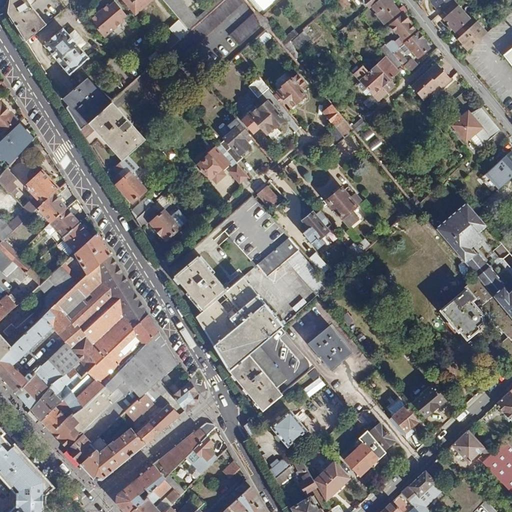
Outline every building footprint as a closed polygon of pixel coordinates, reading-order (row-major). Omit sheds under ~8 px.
[(8,0),(7,12),(13,21),(26,42),(46,25),(27,2),(29,0),(8,0)] [(121,0),(133,14),(149,0),(121,0)] [(161,0),(179,20),(189,33),(199,24),(178,0),(161,0)] [(189,33),(163,56),(172,67),(246,1),(245,0),(226,0),(199,24),(189,33)] [(391,1),(390,0),(378,0),(371,6),(385,23),(393,16),(396,20),(403,15),(407,12),(402,6),(397,10),(390,2),(391,1)] [(453,0),(429,0),(441,13),(454,1),(453,0)] [(471,18),(454,1),(441,13),(438,15),(455,33),(466,23),(471,18)] [(110,7),(91,23),(103,38),(122,22),(121,20),(126,16),(116,5),(112,9),(110,7)] [(256,13),(231,35),(241,46),(265,24),(256,13)] [(409,22),(403,15),(396,20),(388,27),(403,45),(418,33),(422,30),(418,25),(413,29),(408,23),(409,22)] [(171,37),(155,51),(161,58),(163,56),(189,33),(179,20),(166,31),(171,37)] [(470,27),(466,23),(455,33),(452,35),(467,51),(488,32),(477,20),(470,27)] [(303,30),(292,40),(297,47),(309,37),(305,32),(310,28),(307,25),(302,29),(303,30)] [(59,28),(41,44),(68,75),(87,58),(59,28)] [(424,41),(418,33),(403,45),(401,47),(407,55),(408,54),(413,60),(428,49),(423,42),(424,41)] [(288,41),(283,46),(287,50),(292,46),(288,41)] [(511,45),(501,54),(511,67),(511,45)] [(398,49),(392,54),(408,73),(416,66),(411,60),(407,63),(398,53),(401,51),(398,49)] [(397,72),(384,57),(367,72),(385,93),(394,86),(388,79),(397,72)] [(386,94),(385,93),(367,72),(356,58),(346,67),(353,74),(354,73),(366,87),(364,88),(370,94),(369,95),(376,103),(386,94)] [(436,63),(411,86),(422,99),(438,85),(440,87),(450,79),(436,63)] [(283,88),(275,95),(283,105),(288,101),(294,108),(309,96),(304,90),(309,86),(300,76),(284,89),(283,88)] [(79,130),(88,123),(107,105),(89,84),(85,80),(62,99),(65,103),(68,107),(66,108),(79,130)] [(263,80),(251,89),(260,101),(272,91),(263,80)] [(249,95),(234,102),(240,113),(245,110),(248,116),(257,111),(249,95)] [(18,123),(0,100),(0,135),(3,139),(18,123)] [(112,149),(121,160),(125,156),(145,139),(111,102),(107,105),(88,123),(92,127),(95,130),(97,132),(108,145),(112,149)] [(261,109),(246,121),(257,134),(263,130),(274,143),(283,135),(278,129),(286,123),(270,104),(262,111),(261,109)] [(325,112),(337,126),(344,119),(333,105),(325,112)] [(466,112),(452,125),(466,141),(475,133),(485,143),(499,130),(480,108),(470,116),(466,112)] [(360,118),(350,127),(353,130),(356,133),(366,124),(360,118)] [(335,145),(353,130),(350,127),(344,119),(337,126),(327,134),(335,145)] [(18,123),(3,139),(0,141),(0,158),(2,160),(4,158),(10,164),(34,138),(18,123)] [(233,151),(228,155),(233,162),(237,166),(243,161),(239,157),(250,148),(247,145),(253,140),(242,127),(225,141),(233,151)] [(207,157),(197,165),(209,179),(211,178),(215,184),(224,176),(222,172),(230,166),(229,165),(233,162),(228,155),(220,145),(215,149),(214,148),(206,155),(207,157)] [(511,152),(511,151),(487,172),(500,188),(511,177),(511,152)] [(116,185),(115,186),(130,202),(143,191),(129,176),(136,169),(125,156),(121,160),(111,169),(116,175),(111,180),(116,185)] [(15,180),(5,169),(0,175),(0,183),(12,196),(16,192),(13,189),(15,187),(12,183),(15,180)] [(36,208),(53,194),(58,190),(42,172),(25,187),(34,197),(22,207),(29,214),(36,208)] [(235,194),(228,186),(232,183),(226,177),(215,187),(227,201),(235,194)] [(263,202),(259,206),(264,211),(277,200),(267,189),(258,196),(263,202)] [(342,189),(328,201),(343,219),(342,221),(348,228),(350,227),(357,221),(357,218),(351,210),(357,206),(354,202),(358,198),(355,194),(350,199),(342,189)] [(50,224),(66,209),(53,194),(36,208),(50,224)] [(256,265),(288,237),(267,214),(264,211),(259,206),(252,198),(218,227),(222,230),(255,266),(256,265)] [(511,284),(511,286),(511,290),(509,293),(500,282),(501,281),(473,248),(469,251),(460,241),(472,231),(467,225),(479,216),(466,201),(435,228),(449,245),(477,279),(511,320),(511,284)] [(131,213),(135,220),(146,210),(141,204),(131,213)] [(146,210),(135,220),(140,227),(154,215),(148,208),(146,210)] [(63,238),(79,223),(66,209),(50,224),(63,238)] [(165,209),(149,224),(166,243),(182,227),(189,220),(179,209),(172,216),(165,209)] [(314,214),(304,222),(307,225),(302,229),(305,233),(304,234),(313,245),(329,232),(327,230),(332,226),(321,212),(316,216),(314,214)] [(12,230),(1,218),(0,218),(0,227),(7,235),(12,230)] [(75,252),(92,236),(79,223),(63,238),(75,252)] [(74,252),(87,273),(111,255),(96,232),(92,236),(75,252),(74,252)] [(297,248),(288,237),(256,265),(266,276),(297,248)] [(353,242),(347,247),(356,258),(370,246),(365,240),(357,247),(353,242)] [(3,242),(0,244),(0,250),(11,260),(17,255),(3,242)] [(0,250),(0,271),(11,281),(13,279),(18,283),(25,275),(24,274),(11,260),(0,250)] [(314,254),(308,259),(322,274),(327,269),(314,254)] [(0,360),(0,375),(12,388),(24,378),(12,364),(52,327),(58,333),(40,349),(48,359),(41,365),(50,376),(54,381),(68,371),(72,378),(76,382),(89,369),(97,378),(103,385),(158,331),(111,255),(87,273),(76,283),(11,346),(13,348),(0,360)] [(31,268),(17,255),(11,260),(24,274),(31,268)] [(173,277),(203,311),(215,300),(225,291),(226,290),(196,257),(173,277)] [(0,360),(13,348),(11,346),(76,283),(61,265),(47,278),(54,287),(31,309),(33,312),(30,315),(33,319),(22,330),(18,326),(16,329),(11,324),(3,331),(7,336),(4,339),(0,334),(0,360)] [(44,280),(31,268),(24,274),(25,275),(38,286),(44,280)] [(196,317),(228,371),(249,353),(257,346),(280,326),(284,322),(243,276),(226,290),(225,291),(231,297),(227,300),(231,306),(225,310),(215,300),(203,311),(196,317)] [(511,320),(477,279),(465,290),(471,298),(477,306),(479,304),(508,337),(499,345),(508,356),(511,353),(511,320)] [(456,330),(458,328),(465,336),(475,328),(474,326),(479,322),(477,316),(479,315),(467,301),(471,298),(465,290),(442,310),(449,318),(447,319),(456,330)] [(0,319),(16,306),(7,295),(0,301),(0,319)] [(327,325),(307,342),(329,368),(349,351),(327,325)] [(164,342),(158,331),(103,385),(111,392),(115,387),(164,342)] [(171,352),(164,342),(115,387),(122,397),(156,366),(171,352)] [(177,363),(171,352),(156,366),(164,375),(177,363)] [(260,412),(281,394),(279,391),(249,353),(228,371),(258,409),(260,412)] [(30,408),(40,419),(59,402),(56,400),(59,396),(57,394),(65,384),(72,378),(68,371),(54,381),(30,408)] [(12,388),(23,400),(41,384),(33,373),(30,375),(29,373),(24,378),(12,388)] [(23,400),(30,408),(54,381),(50,376),(41,384),(23,400)] [(97,378),(76,397),(83,405),(103,385),(97,378)] [(159,380),(116,419),(122,425),(131,416),(135,420),(168,390),(159,380)] [(189,383),(173,396),(185,411),(197,401),(196,395),(191,386),(189,383)] [(58,439),(66,448),(82,434),(99,418),(117,401),(122,397),(115,387),(111,392),(83,417),(58,439)] [(423,394),(414,402),(425,416),(444,401),(432,387),(430,387),(422,393),(423,394)] [(511,387),(495,404),(511,421),(511,420),(511,387)] [(40,419),(51,432),(77,410),(83,405),(76,397),(71,392),(59,402),(40,419)] [(399,399),(387,408),(393,415),(388,419),(405,439),(412,432),(409,429),(418,422),(399,399)] [(117,401),(99,418),(104,424),(123,407),(117,401)] [(95,449),(81,464),(93,478),(101,478),(180,415),(170,405),(137,433),(132,428),(97,453),(95,449)] [(433,423),(445,414),(440,408),(429,417),(433,423)] [(51,432),(58,439),(83,417),(77,410),(51,432)] [(290,412),(273,426),(287,443),(304,429),(290,412)] [(251,420),(243,427),(249,436),(257,429),(251,420)] [(378,420),(367,430),(384,450),(395,441),(378,420)] [(206,423),(153,464),(165,479),(169,475),(185,458),(206,437),(215,428),(213,424),(206,423)] [(49,511),(44,506),(44,500),(44,494),(52,486),(0,428),(0,485),(7,494),(8,499),(8,506),(1,511),(49,511)] [(363,443),(338,466),(349,478),(356,471),(359,475),(368,466),(373,466),(377,462),(377,459),(385,452),(384,450),(367,430),(358,438),(363,443)] [(468,430),(451,446),(467,463),(481,450),(487,456),(490,453),(468,430)] [(66,448),(81,464),(95,449),(82,434),(66,448)] [(212,443),(206,437),(185,458),(201,474),(217,458),(212,454),(213,453),(207,448),(212,443)] [(487,456),(484,459),(481,462),(511,494),(511,448),(504,440),(490,453),(487,456)] [(480,455),(476,459),(480,463),(481,462),(484,459),(480,455)] [(327,505),(325,501),(313,481),(301,458),(290,468),(275,481),(280,489),(297,474),(302,483),(300,485),(306,494),(312,490),(322,508),(327,505)] [(269,471),(275,481),(290,468),(287,462),(281,460),(280,461),(277,459),(271,464),(274,467),(269,471)] [(349,478),(338,466),(333,461),(313,481),(325,501),(349,478)] [(434,462),(425,471),(436,483),(445,474),(434,462)] [(116,501),(125,511),(128,511),(141,500),(138,495),(144,489),(148,494),(165,479),(153,464),(116,494),(116,501)] [(401,493),(416,507),(420,511),(428,511),(429,511),(424,507),(442,489),(436,483),(425,471),(401,493)] [(169,475),(165,479),(169,483),(173,479),(169,475)] [(128,511),(158,511),(150,502),(154,498),(153,496),(156,493),(160,497),(171,486),(169,483),(165,479),(148,494),(141,500),(128,511)] [(235,499),(249,485),(245,479),(230,494),(235,499)] [(264,511),(249,485),(235,499),(221,511),(264,511)] [(159,505),(165,511),(170,508),(169,507),(180,496),(174,489),(159,505)] [(194,511),(198,508),(203,504),(194,495),(178,511),(174,511),(170,508),(165,511),(194,511)] [(299,504),(291,509),(293,511),(320,511),(318,509),(316,510),(309,498),(299,504)] [(402,511),(392,501),(381,511),(402,511)]
